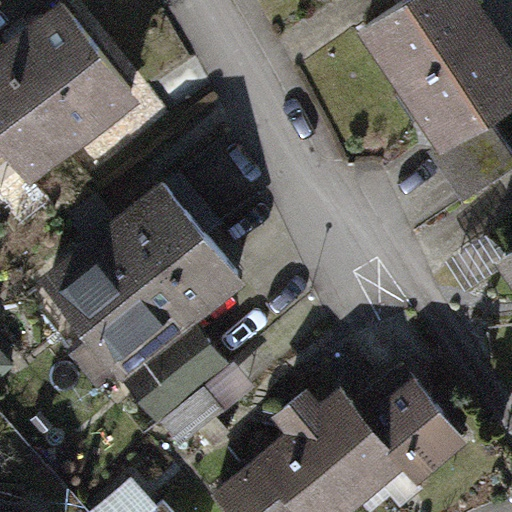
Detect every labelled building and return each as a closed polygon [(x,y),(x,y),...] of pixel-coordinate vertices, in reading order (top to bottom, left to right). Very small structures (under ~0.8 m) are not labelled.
[(139,98),(63,0),(54,0),(0,42),(0,157),(23,187),(139,98)] [(511,54),(474,0),(392,0),(350,29),(434,151),(511,96),(511,54)] [(511,168),(511,155),(489,123),(439,159),(468,199),(511,168)] [(244,282),(161,177),(37,275),(120,380),(244,282)] [(511,244),(486,261),(511,299),(511,244)] [(481,448),(408,365),(360,407),(346,392),(323,412),(304,391),(267,423),(280,438),(213,497),(226,511),(354,511),(394,477),(417,503),(481,448)] [(168,511),(159,502),(149,511),(168,511)]
